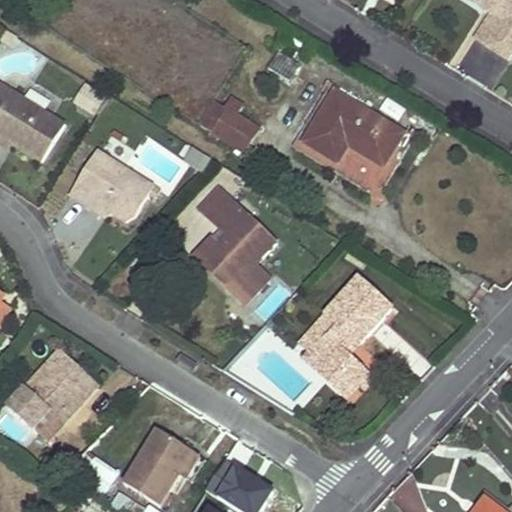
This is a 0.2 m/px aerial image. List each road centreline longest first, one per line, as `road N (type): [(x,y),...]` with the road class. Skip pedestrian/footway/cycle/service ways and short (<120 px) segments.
road 1 (residential): [(0,215),(22,230),(49,289),(95,333),(355,485)]
road 2 (residential): [(301,0),(511,130)]
road 3 (residential): [(355,485),(511,319)]
